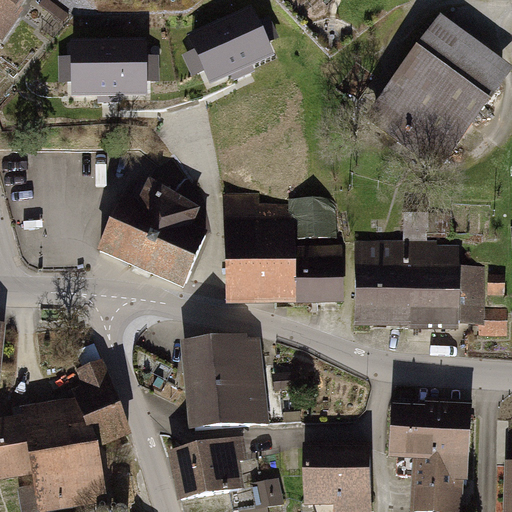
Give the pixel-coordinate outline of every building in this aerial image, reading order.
[(0,0),(0,34),(7,39),(22,19),(13,13),(22,0),(0,0)] [(224,30),(241,69),(271,56),(254,17),(224,30)] [(444,20),(376,112),(444,163),(487,104),(483,101),(508,67),(444,20)] [(241,69),(224,30),(195,44),(212,83),(241,69)] [(111,95),(110,50),(75,51),(76,96),(111,95)] [(110,50),(111,95),(146,95),(145,50),(110,50)] [(124,200),(101,252),(185,287),(207,238),(190,230),(198,213),(151,187),(142,208),(124,200)] [(259,200),(226,200),(228,302),(277,301),(277,303),(343,302),(343,253),(319,253),(319,257),(295,258),(295,225),(259,226),(259,200)] [(330,201),(298,202),(299,241),(332,239),(330,201)] [(452,216),(405,216),(405,236),(452,236),(452,216)] [(412,323),(459,323),(459,268),(438,268),(438,249),(400,249),(400,268),(412,268),(412,323)] [(357,323),(412,323),(412,268),(400,268),(357,268),(357,323)] [(481,269),(459,268),(459,323),(482,323),(482,335),(507,335),(508,310),(481,310),(481,269)] [(504,293),(504,279),(488,278),(488,292),(504,293)] [(223,345),(232,429),(267,425),(263,375),(260,341),(223,345)] [(232,429),(223,345),(188,348),(196,432),(232,429)] [(89,374),(98,395),(113,388),(105,368),(89,374)] [(280,373),(263,375),(267,425),(285,424),(282,390),(299,388),(298,376),(280,377),(280,373)] [(130,432),(113,388),(98,395),(79,402),(97,445),(130,432)] [(67,418),(28,424),(34,473),(40,511),(51,511),(50,503),(104,494),(97,445),(79,402),(77,396),(64,401),(67,418)] [(471,414),(394,410),(392,455),(406,456),(405,472),(418,472),(416,511),(460,511),(463,480),(468,481),(471,414)] [(0,473),(1,478),(34,473),(28,424),(27,423),(0,426),(0,473)] [(240,442),(174,454),(184,511),(234,511),(231,493),(241,492),(236,463),(244,462),(240,442)] [(372,511),(372,450),(306,450),(307,497),(315,497),(315,509),(316,511),(372,511)] [(278,481),(255,486),(260,510),(283,506),(278,481)]
